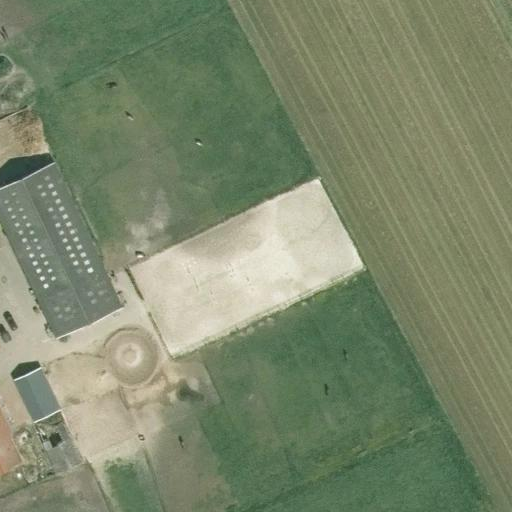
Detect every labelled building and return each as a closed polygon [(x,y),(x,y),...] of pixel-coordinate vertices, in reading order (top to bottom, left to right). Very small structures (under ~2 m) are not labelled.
[(33,110),(1,126),(10,144),(42,128),(33,110)] [(0,222),(56,338),(122,308),(54,162),(0,187),(0,222)] [(222,339),(333,285),(291,198),(240,222),(244,230),(216,244),(235,282),(202,298),(222,339)] [(58,410),(39,369),(15,380),(34,421),(58,410)] [(0,470),(20,461),(8,434),(10,433),(0,410),(0,470)] [(58,410),(34,421),(58,473),(82,462),(58,410)]
